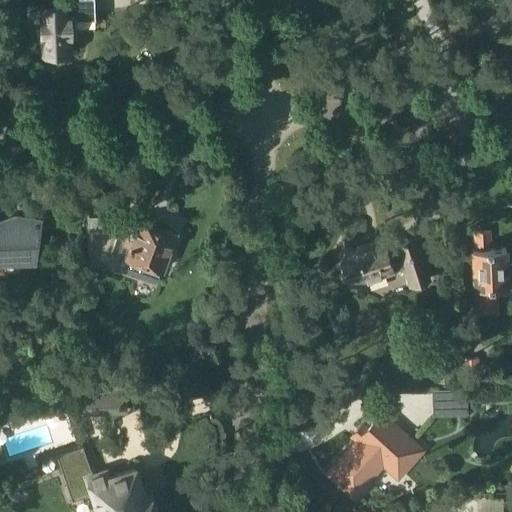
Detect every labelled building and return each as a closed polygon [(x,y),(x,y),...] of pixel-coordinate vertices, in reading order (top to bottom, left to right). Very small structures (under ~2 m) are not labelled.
[(27,6),(28,20),(40,20),(42,54),(70,53),(69,37),(75,36),(74,18),(95,17),(94,0),(54,0),(55,4),(39,5),(27,6)] [(0,258),(8,257),(8,256),(12,256),(34,259),(40,217),(17,214),(16,222),(15,222),(15,221),(2,221),(2,222),(1,222),(0,221),(0,258)] [(87,218),(88,266),(104,266),(146,281),(152,266),(163,270),(176,233),(132,217),(132,219),(124,217),(87,218)] [(473,249),(474,287),(475,287),(476,314),(500,313),(498,287),(511,285),(511,262),(507,262),(506,248),(490,249),(490,230),(475,231),(476,249),(473,249)] [(399,248),(388,251),(384,240),(355,249),(345,243),(340,253),(351,288),(353,287),(361,291),(365,284),(366,285),(372,280),(406,269),(411,285),(428,279),(415,240),(398,245),(399,248)] [(434,415),(468,413),(467,388),(433,390),(434,415)] [(353,436),(357,440),(327,472),(354,496),(382,465),(398,480),(427,449),(384,410),(368,427),(364,424),(353,436)] [(82,445),(58,453),(60,462),(66,479),(73,499),(91,493),(97,511),(157,511),(158,511),(151,492),(144,494),(135,468),(109,477),(106,469),(92,474),(82,445)]
